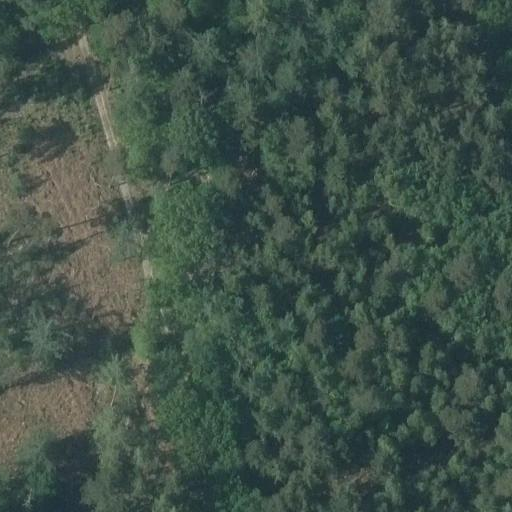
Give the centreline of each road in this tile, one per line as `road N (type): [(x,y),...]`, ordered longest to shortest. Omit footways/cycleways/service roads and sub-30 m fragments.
road 1 (track): [(213,511),(61,0)]
road 2 (track): [(0,90),(134,0)]
